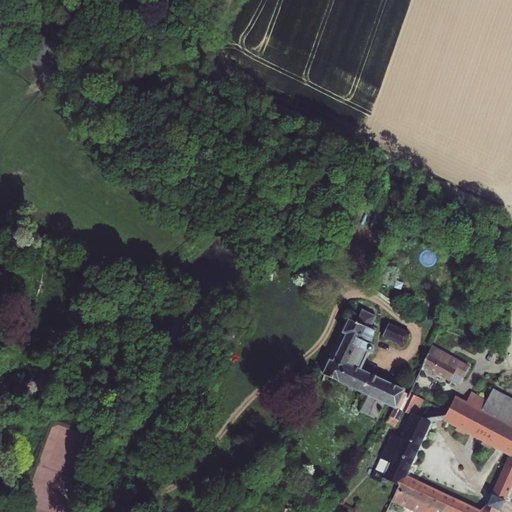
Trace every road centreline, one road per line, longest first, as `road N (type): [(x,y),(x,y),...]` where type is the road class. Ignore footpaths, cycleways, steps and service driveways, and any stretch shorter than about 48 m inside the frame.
road 1 (track): [(511,215),(200,67),(232,0)]
road 2 (unknown): [(142,511),(320,344),(344,309)]
